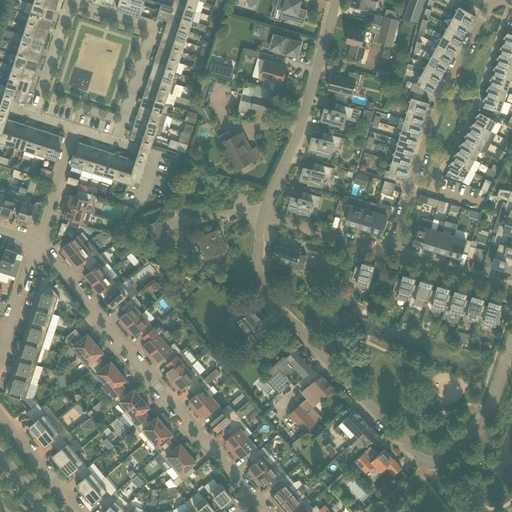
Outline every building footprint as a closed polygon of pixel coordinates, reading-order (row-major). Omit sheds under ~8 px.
[(59,1),(56,0),(34,0),(33,4),(53,10),(54,7),(56,8),(58,1),(59,1)] [(140,16),(141,13),(144,5),(127,0),(119,0),(117,8),(140,16)] [(175,4),(196,11),(199,0),(197,0),(175,0),(175,1),(176,1),(175,4)] [(279,0),(277,7),(284,9),(282,15),(287,16),(285,20),(297,24),(299,20),(303,21),(306,10),(299,7),(300,0),(279,0)] [(352,0),(351,6),(368,10),(369,5),(377,7),(378,0),(352,0)] [(417,23),(421,0),(407,0),(403,20),(417,23)] [(174,7),(162,3),(159,10),(192,21),(196,11),(175,4),(174,7)] [(53,13),(53,10),(33,4),(30,14),(52,21),(53,21),(51,20),(54,14),(53,13)] [(218,18),(221,8),(214,5),(211,16),(218,18)] [(470,25),(476,15),(459,6),(455,9),(456,10),(456,9),(457,10),(454,16),(470,25)] [(159,10),(157,18),(170,22),(169,25),(189,31),(192,21),(159,10)] [(52,22),(52,21),(30,14),(26,24),(47,31),(48,28),(49,28),(51,21),(52,22)] [(370,31),(376,33),(374,41),(397,47),(398,43),(393,42),(399,19),(384,16),(383,22),(382,25),(372,22),(370,31)] [(448,26),(465,35),(470,25),(454,16),(450,19),(451,19),(452,20),(449,25),(448,26)] [(47,31),(26,24),(23,35),(46,42),(46,41),(45,41),(47,34),(46,34),(47,31)] [(163,34),(186,42),(189,31),(169,25),(168,28),(167,27),(164,34),(163,34)] [(299,35),(264,25),(260,38),(264,39),(262,43),(271,45),(271,48),(275,49),(298,56),(299,51),(302,41),(297,40),(299,35)] [(443,35),(460,44),(465,35),(448,26),(449,25),(448,25),(445,28),(445,29),(446,30),(443,35)] [(363,43),(366,30),(359,28),(358,31),(349,29),(348,35),(346,35),(345,39),(346,40),(346,41),(352,43),(349,54),(362,58),(366,44),(363,43)] [(3,29),(1,35),(9,37),(10,32),(3,29)] [(505,43),(511,45),(511,33),(508,32),(503,37),(504,38),(504,37),(506,39),(505,43)] [(162,45),(182,52),(186,42),(163,34),(163,35),(164,35),(162,42),(163,42),(162,45)] [(46,42),(23,35),(20,45),(40,51),(41,49),(42,49),(44,42),(46,42)] [(438,45),(454,54),(460,44),(443,35),(439,38),(440,38),(441,39),(438,45)] [(511,57),(511,45),(505,43),(504,43),(500,48),(501,48),(503,49),(501,53),(501,54),(511,57)] [(39,54),(40,51),(20,45),(17,55),(39,62),(38,62),(40,55),(39,54)] [(156,55),(179,62),(182,52),(162,45),(161,48),(160,48),(158,55),(157,54),(156,55)] [(432,55),(449,64),(454,54),(438,45),(434,48),(435,48),(436,49),(432,54),(432,55)] [(199,57),(205,58),(206,59),(206,56),(207,54),(209,49),(208,48),(202,47),(199,46),(196,56),(199,57)] [(258,58),(260,52),(245,48),(243,54),(258,58)] [(498,64),(511,68),(511,57),(501,54),(501,53),(500,53),(496,58),(497,58),(499,60),(498,64)] [(427,64),(443,73),(449,64),(432,55),(432,54),(429,57),(429,58),(429,57),(430,58),(427,64)] [(39,63),(39,62),(17,55),(13,65),(34,72),(34,69),(36,69),(38,63),(39,63)] [(176,72),(179,62),(156,55),(157,56),(155,63),(156,63),(155,66),(176,72)] [(202,69),(205,59),(196,57),(193,66),(202,69)] [(265,60),(262,72),(260,78),(264,79),(281,84),(286,66),(266,60),(265,60)] [(234,68),(221,65),(220,64),(217,74),(219,75),(232,78),(232,77),(233,73),(234,68)] [(422,74),(438,83),(443,73),(427,64),(423,67),(424,67),(425,68),(422,74)] [(511,80),(511,77),(511,68),(498,64),(497,64),(493,69),(494,69),(496,70),(494,74),(494,75),(511,80)] [(33,75),(34,72),(13,65),(10,76),(32,83),(33,82),(32,82),(34,75),(33,75)] [(172,83),(176,72),(155,66),(154,69),(153,68),(151,75),(150,75),(172,83)] [(376,77),(387,80),(389,72),(378,69),(376,77)] [(328,89),(352,95),(356,80),(359,81),(361,74),(350,71),(348,78),(332,74),(328,89)] [(433,93),(438,83),(422,74),(422,73),(418,76),(418,77),(419,77),(419,78),(416,83),(415,82),(411,89),(422,94),(425,89),(433,93)] [(491,85),(507,91),(511,80),(494,75),(494,74),(489,79),(490,79),(492,81),(491,85)] [(172,83),(150,75),(150,76),(151,76),(149,83),(150,83),(149,86),(169,93),(172,94),(176,84),(172,83)] [(32,83),(10,76),(7,86),(27,92),(28,90),(29,90),(31,83),(32,83)] [(194,89),(196,82),(190,80),(188,87),(194,89)] [(504,101),(507,91),(491,85),(490,84),(486,89),(486,90),(487,89),(489,91),(487,95),(504,101)] [(25,103),(26,104),(26,103),(25,103),(27,96),(26,95),(27,92),(7,86),(0,105),(0,106),(0,140),(5,142),(11,122),(7,121),(8,118),(11,108),(13,100),(21,102),(20,103),(24,105),(25,103)] [(143,95),(143,96),(166,103),(169,93),(149,86),(148,89),(147,89),(144,96),(143,95)] [(251,108),(252,109),(269,113),(272,100),(275,101),(277,91),(257,86),(251,108)] [(411,89),(409,96),(411,98),(409,101),(410,102),(408,108),(426,113),(429,102),(421,100),(422,94),(411,89)] [(188,99),(195,101),(197,94),(191,92),(188,99)] [(483,105),(483,106),(500,112),(504,101),(487,95),(486,95),(482,100),(483,100),(485,101),(484,106),(483,105)] [(162,113),(166,103),(143,96),(144,97),(142,104),(143,104),(142,107),(162,113)] [(358,122),(361,110),(341,104),(339,110),(333,109),(333,110),(325,108),(322,119),(330,122),(330,125),(339,126),(339,125),(343,125),(345,118),(358,122)] [(159,124),(162,113),(142,107),(141,110),(140,109),(138,116),(137,116),(159,124)] [(405,118),(423,124),(426,113),(408,108),(406,111),(407,112),(405,118)] [(372,111),(367,110),(365,109),(362,118),(370,120),(371,117),(372,111)] [(197,113),(191,111),(187,122),(195,124),(198,115),(197,113)] [(475,122),(491,131),(496,121),(480,112),(475,116),(476,116),(477,118),(475,122)] [(135,127),(156,134),(159,124),(137,116),(136,117),(138,117),(135,124),(136,125),(135,127)] [(402,129),(420,134),(423,124),(405,118),(402,122),(404,123),(402,129)] [(472,128),(470,131),(470,132),(491,143),(496,134),(491,131),(475,122),(475,121),(470,126),(471,126),(472,128)] [(5,142),(15,146),(22,123),(21,124),(15,122),(14,123),(11,122),(5,142)] [(22,123),(15,146),(25,149),(32,129),(29,128),(29,126),(22,124),(23,123),(22,123)] [(191,134),(194,126),(186,123),(183,131),(191,134)] [(124,181),(129,182),(139,186),(149,153),(156,134),(135,127),(135,130),(133,130),(131,137),(130,136),(130,137),(131,138),(131,139),(134,140),(135,139),(142,141),(139,150),(136,159),(135,162),(131,160),(124,181)] [(25,149),(36,152),(43,130),(42,129),(42,131),(35,128),(35,129),(32,129),(25,149)] [(399,139),(416,145),(420,134),(402,129),(399,132),(401,133),(399,139)] [(36,152),(46,155),(52,135),(49,134),(50,133),(43,131),(43,130),(36,152)] [(486,153),(491,143),(470,132),(470,131),(469,131),(465,135),(465,136),(465,135),(467,137),(465,141),(480,150),(486,153)] [(224,143),(236,168),(261,157),(256,147),(247,150),(240,134),(231,138),(228,132),(218,136),(222,144),(224,143)] [(339,148),(343,137),(329,133),(327,139),(321,138),(320,139),(312,137),(309,149),(318,151),(318,154),(327,155),(327,154),(330,155),(333,146),(339,148)] [(189,137),(180,134),(178,140),(187,143),(189,137)] [(52,135),(46,155),(56,159),(59,160),(62,149),(60,148),(62,141),(63,142),(64,138),(63,138),(64,136),(63,136),(62,137),(56,135),(55,136),(52,135)] [(396,150),(395,150),(413,155),(416,145),(399,139),(396,143),(397,144),(396,150)] [(507,139),(502,147),(508,150),(511,142),(507,139)] [(459,151),(475,160),(480,150),(465,141),(464,141),(459,145),(460,145),(461,147),(459,151)] [(70,163),(83,167),(90,147),(87,146),(87,145),(80,143),(81,142),(80,142),(80,143),(78,142),(77,146),(78,147),(76,154),(74,153),(70,163)] [(178,142),(176,149),(189,153),(191,146),(178,142)] [(90,147),(83,167),(94,171),(101,148),(100,148),(100,149),(93,147),(93,148),(90,147)] [(101,148),(94,171),(104,174),(110,154),(107,153),(108,152),(101,150),(101,148)] [(501,149),(497,156),(502,159),(506,152),(501,149)] [(392,160),(410,166),(413,155),(395,150),(393,153),(394,154),(392,160)] [(454,161),(469,169),(475,173),(480,163),(475,160),(459,151),(459,150),(454,154),(454,155),(456,156),(454,160),(454,161)] [(110,154),(104,174),(114,177),(121,155),(120,156),(114,154),(113,155),(110,154)] [(124,181),(131,160),(128,160),(128,158),(121,156),(122,155),(121,155),(114,177),(124,181)] [(384,176),(396,180),(398,174),(407,177),(410,166),(392,160),(389,164),(391,165),(389,171),(386,170),(384,176)] [(448,170),(453,173),(451,177),(450,177),(463,181),(469,169),(454,161),(454,160),(453,160),(448,164),(449,164),(451,166),(449,170),(448,170)] [(331,179),(334,168),(320,164),(318,170),(312,168),(312,170),(304,168),(301,179),(309,182),(309,184),(318,185),(319,186),(322,185),(324,177),(331,179)] [(51,177),(53,171),(42,167),(40,174),(51,177)] [(497,172),(491,169),(489,167),(486,172),(494,177),(497,172)] [(39,176),(41,170),(34,168),(32,174),(39,176)] [(354,182),(367,186),(370,176),(357,172),(354,182)] [(79,179),(69,176),(67,182),(77,186),(79,179)] [(481,189),(487,192),(492,181),(486,179),(481,189)] [(394,190),(396,184),(396,183),(395,184),(385,180),(383,186),(394,190)] [(88,188),(96,191),(98,183),(91,181),(88,188)] [(101,183),(98,192),(106,194),(109,186),(101,183)] [(392,196),(394,190),(383,186),(381,192),(392,196)] [(511,190),(511,191),(511,190),(500,189),(497,196),(508,200),(507,200),(511,201),(511,190)] [(94,206),(93,206),(96,196),(79,190),(77,196),(72,194),(71,197),(67,195),(64,204),(85,211),(94,214),(95,209),(94,206)] [(319,207),(322,197),(308,192),(306,199),(300,197),(300,199),(292,196),(288,208),(297,210),(297,213),(306,214),(306,213),(310,214),(312,206),(319,207)] [(6,195),(0,212),(11,216),(11,218),(14,210),(20,212),(23,201),(24,198),(18,196),(17,199),(6,195)] [(364,208),(366,201),(348,195),(346,203),(342,215),(348,216),(347,221),(346,221),(358,225),(364,208)] [(429,197),(427,203),(427,204),(427,203),(438,207),(439,200),(429,197)] [(439,200),(438,207),(436,211),(443,213),(446,202),(440,200),(439,200)] [(42,204),(36,202),(35,205),(23,201),(20,212),(18,218),(29,222),(31,216),(37,218),(42,204)] [(335,213),(342,215),(346,203),(339,201),(335,213)] [(80,228),(85,211),(64,204),(62,213),(65,214),(64,217),(69,218),(67,224),(69,224),(69,225),(80,228)] [(136,209),(126,205),(124,212),(132,214),(136,209)] [(387,215),(390,216),(392,210),(377,205),(375,211),(370,228),(382,232),(382,231),(383,229),(384,230),(388,221),(386,220),(387,216),(387,215)] [(358,225),(370,228),(375,211),(364,208),(358,225)] [(148,223),(154,242),(167,238),(161,219),(148,223)] [(496,234),(508,238),(510,233),(511,233),(511,220),(507,219),(505,226),(499,225),(496,234)] [(438,227),(437,230),(431,228),(426,245),(437,249),(443,232),(446,221),(446,220),(445,222),(440,220),(438,227)] [(79,230),(68,227),(69,225),(69,224),(67,224),(62,222),(59,234),(65,236),(64,238),(67,243),(63,246),(65,248),(62,250),(68,258),(85,244),(77,235),(79,230)] [(426,245),(431,228),(419,225),(418,230),(415,229),(414,239),(415,239),(414,241),(414,242),(426,245)] [(228,251),(220,229),(197,237),(205,259),(228,251)] [(454,235),(450,234),(443,232),(437,249),(449,252),(454,235)] [(124,239),(110,234),(117,243),(124,239)] [(498,247),(496,253),(511,258),(511,246),(506,244),(508,238),(496,234),(493,244),(498,247)] [(472,241),(454,235),(449,252),(461,256),(461,255),(462,251),(468,253),(470,246),(472,241)] [(96,258),(85,244),(68,258),(74,265),(76,263),(78,264),(78,265),(83,261),(86,266),(96,258)] [(300,250),(276,244),(274,255),(281,256),(280,260),(287,262),(287,265),(304,269),(305,263),(306,255),(299,254),(300,250)] [(312,245),(309,251),(320,256),(323,249),(312,245)] [(476,247),(470,246),(468,253),(467,257),(473,259),(476,247)] [(6,249),(4,255),(0,266),(0,271),(16,277),(21,261),(15,259),(17,253),(6,249)] [(511,258),(496,253),(494,260),(488,259),(487,262),(486,262),(483,272),(495,276),(498,267),(511,271),(511,258)] [(107,272),(103,266),(108,262),(101,254),(96,258),(86,266),(90,270),(86,274),(87,276),(84,279),(90,286),(107,272)] [(146,262),(141,256),(138,259),(143,265),(146,262)] [(362,267),(356,265),(351,279),(358,281),(357,284),(368,287),(369,284),(372,285),(373,275),(372,275),(375,265),(363,262),(362,267)] [(118,286),(107,272),(90,286),(96,293),(99,291),(101,293),(105,289),(109,294),(118,286)] [(346,284),(349,275),(342,274),(340,282),(346,284)] [(410,297),(414,283),(416,278),(404,274),(403,280),(397,278),(392,291),(398,293),(398,296),(409,300),(410,297)] [(35,307),(53,313),(59,296),(43,276),(40,285),(36,298),(38,299),(35,307)] [(428,302),(432,288),(433,283),(421,280),(420,285),(414,283),(410,297),(416,298),(415,301),(427,305),(428,302)] [(154,282),(148,287),(152,292),(158,287),(154,282)] [(121,284),(118,286),(109,294),(104,298),(112,307),(122,299),(126,303),(120,308),(135,296),(136,295),(132,290),(129,293),(121,284)] [(445,307),(449,294),(450,288),(439,285),(437,290),(432,288),(428,302),(433,303),(432,306),(444,310),(445,307)] [(168,286),(160,287),(167,297),(168,286)] [(461,315),(462,312),(466,299),(468,294),(456,290),(454,295),(449,294),(445,307),(450,309),(449,312),(461,315)] [(479,317),(483,304),(485,299),(473,295),(471,301),(466,299),(462,312),(467,314),(467,317),(478,320),(479,317)] [(142,305),(135,296),(120,308),(124,313),(120,316),(122,318),(119,321),(125,328),(142,314),(137,308),(142,305)] [(483,304),(479,317),(485,319),(484,322),(496,326),(496,323),(499,323),(500,314),(499,314),(502,304),(490,300),(489,306),(483,304)] [(30,324),(48,330),(53,313),(35,307),(33,307),(30,316),(32,316),(30,324)] [(177,308),(169,315),(173,320),(181,313),(177,308)] [(234,332),(245,346),(254,338),(248,331),(261,319),(257,314),(258,312),(255,308),(253,309),(252,308),(238,319),(242,324),(234,332)] [(154,327),(142,314),(125,328),(131,335),(134,332),(136,335),(140,331),(144,336),(154,327)] [(65,317),(63,324),(72,326),(73,321),(74,320),(65,317)] [(24,342),(42,348),(48,330),(30,324),(27,324),(25,333),(27,333),(24,342)] [(148,355),(165,341),(161,336),(165,332),(158,324),(154,327),(144,336),(148,340),(144,344),(145,346),(142,348),(148,355)] [(80,334),(76,329),(67,336),(65,341),(79,357),(95,343),(88,334),(80,340),(77,336),(80,334)] [(49,330),(44,347),(50,349),(55,332),(49,330)] [(468,336),(456,332),(454,339),(466,343),(468,336)] [(202,342),(198,338),(198,337),(194,341),(198,346),(202,342)] [(18,359),(37,365),(42,348),(24,342),(22,341),(19,350),(21,350),(18,359)] [(170,346),(165,341),(148,355),(154,362),(157,360),(159,361),(159,362),(163,359),(167,363),(182,351),(181,350),(174,342),(170,346)] [(103,352),(95,343),(79,357),(90,371),(100,363),(96,358),(103,352)] [(285,376),(286,376),(294,368),(294,367),(304,377),(314,367),(296,348),(286,358),(284,356),(274,365),(285,376)] [(182,351),(167,363),(171,368),(167,371),(168,373),(166,375),(172,383),(194,364),(182,350),(181,350),(182,351)] [(31,382),(37,365),(18,359),(16,358),(14,367),(16,368),(13,376),(31,382)] [(178,390),(181,387),(182,389),(186,386),(190,390),(204,378),(200,374),(205,369),(198,360),(194,364),(172,383),(178,390)] [(102,384),(119,370),(111,361),(104,367),(100,363),(90,371),(102,384)] [(268,370),(271,372),(273,375),(268,380),(280,393),(291,382),(290,380),(286,376),(285,376),(274,365),(268,370)] [(126,379),(119,370),(102,384),(114,398),(123,390),(119,386),(126,379)] [(333,387),(320,374),(303,391),(309,397),(290,415),(307,432),(316,423),(307,412),(333,387)] [(26,400),(31,382),(13,376),(11,375),(8,384),(10,385),(7,393),(5,392),(5,393),(26,400)] [(204,378),(190,390),(194,395),(190,399),(192,401),(189,403),(195,410),(212,396),(207,391),(211,387),(204,378)] [(127,395),(123,390),(114,398),(119,404),(114,408),(121,416),(142,398),(134,389),(127,395)] [(61,401),(65,397),(61,392),(57,396),(61,401)] [(223,409),(212,396),(195,410),(201,417),(204,415),(205,416),(206,417),(206,416),(210,413),(213,418),(223,409)] [(137,425),(146,418),(142,413),(150,407),(142,398),(121,416),(119,417),(128,428),(135,423),(137,425)] [(247,403),(252,409),(255,407),(250,400),(247,403)] [(42,408),(38,403),(26,412),(30,417),(42,408)] [(78,403),(74,407),(80,415),(85,411),(78,403)] [(230,412),(226,407),(223,409),(213,418),(209,421),(217,431),(227,422),(231,427),(240,419),(241,419),(241,418),(234,410),(230,412)] [(255,407),(248,413),(253,418),(259,413),(255,407)] [(42,408),(30,417),(34,422),(30,426),(32,428),(29,430),(35,437),(52,423),(45,415),(46,413),(42,408)] [(266,414),(270,419),(275,413),(272,409),(266,414)] [(344,435),(352,444),(370,426),(362,418),(355,410),(339,425),(334,429),(339,434),(341,432),(344,435)] [(148,439),(165,425),(157,416),(150,422),(146,418),(137,425),(148,439)] [(248,436),(252,433),(247,427),(241,419),(240,419),(231,427),(226,431),(230,436),(226,439),(228,441),(225,443),(231,450),(248,436)] [(58,431),(52,423),(35,437),(41,445),(44,442),(46,444),(50,441),(54,446),(64,438),(70,433),(64,426),(58,431)] [(160,453),(169,445),(166,441),(173,434),(165,425),(148,439),(160,453)] [(352,444),(353,446),(356,449),(355,450),(357,453),(366,445),(367,446),(378,435),(370,426),(352,444)] [(112,432),(108,427),(103,430),(107,436),(112,432)] [(257,447),(248,436),(231,450),(237,458),(240,455),(241,457),(242,457),(246,454),(250,458),(259,450),(257,447)] [(108,450),(114,445),(107,437),(102,442),(108,450)] [(301,437),(292,444),(298,451),(307,443),(301,437)] [(72,440),(68,443),(64,438),(54,446),(58,451),(54,455),(56,457),(53,459),(59,466),(76,452),(82,447),(76,440),(72,440)] [(172,467),(188,453),(181,443),(173,450),(169,445),(160,453),(172,467)] [(267,458),(271,455),(264,446),(263,447),(259,450),(250,458),(254,463),(255,465),(251,468),(248,471),(254,478),(271,464),(267,458)] [(381,471),(394,459),(393,457),(393,456),(391,453),(389,453),(384,449),(377,456),(370,447),(355,460),(366,472),(375,464),(381,471)] [(88,467),(76,452),(59,466),(65,473),(68,471),(69,473),(73,470),(78,475),(88,467)] [(177,485),(183,480),(183,481),(188,477),(193,473),(189,468),(196,462),(188,453),(172,467),(179,476),(173,481),(177,485)] [(394,475),(402,468),(398,463),(390,470),(394,475)] [(273,486),(283,478),(271,464),(254,478),(261,485),(263,483),(265,485),(269,481),(273,486)] [(100,481),(88,467),(78,475),(82,480),(78,484),(80,486),(77,488),(83,495),(100,481)] [(132,478),(137,474),(133,469),(128,473),(132,478)] [(294,491),(290,485),(294,482),(287,474),(283,478),(273,486),(278,492),(272,498),(278,505),(294,491)] [(232,497),(226,490),(220,483),(218,484),(214,479),(204,486),(203,485),(198,489),(203,497),(204,496),(215,511),(222,505),(224,508),(232,502),(230,499),(232,497)] [(111,495),(100,481),(83,495),(89,502),(91,500),(93,502),(97,499),(101,504),(111,495)] [(310,501),(299,488),(294,491),(278,505),(283,511),(284,511),(287,510),(288,511),(289,511),(292,509),(295,511),(297,511),(309,503),(310,501)] [(121,511),(127,505),(129,503),(120,496),(116,492),(111,496),(111,495),(101,504),(106,509),(107,510),(105,511),(121,511)] [(204,496),(203,497),(189,508),(191,511),(216,511),(215,511),(204,496)] [(191,511),(189,508),(186,503),(173,511),(191,511)] [(309,503),(297,511),(322,511),(316,505),(313,508),(309,503)]
